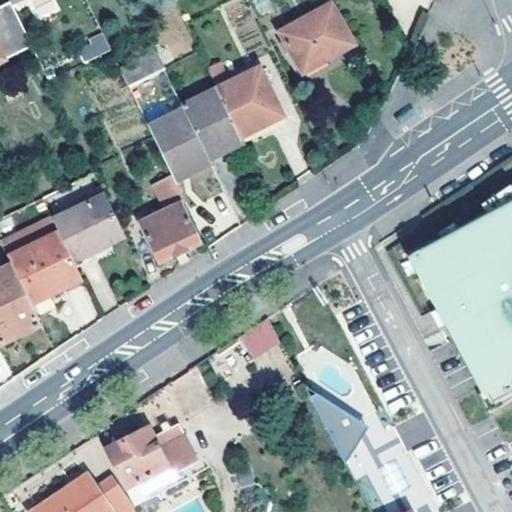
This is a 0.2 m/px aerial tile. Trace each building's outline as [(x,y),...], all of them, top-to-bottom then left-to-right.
[(0,60),(33,44),(12,2),(10,0),(9,0),(0,5),(0,60)] [(329,2),(280,30),(286,40),(302,69),(351,42),(329,2)] [(130,85),(165,69),(200,53),(191,35),(121,69),(130,85)] [(91,43),(97,55),(111,48),(106,36),(91,43)] [(297,73),(302,69),(286,40),(280,43),(297,73)] [(261,64),(216,86),(240,135),(285,114),(261,64)] [(182,102),(184,108),(206,152),(240,135),(216,86),(216,85),(182,102)] [(149,125),(173,174),(208,157),(206,152),(184,108),(149,125)] [(290,122),(285,114),(240,135),(245,145),(290,122)] [(211,161),(245,145),(240,135),(206,152),(208,157),(211,161)] [(173,174),(177,183),(212,165),(211,161),(208,157),(173,174)] [(155,183),(167,208),(180,202),(186,199),(177,183),(173,174),(155,183)] [(66,203),(70,211),(106,194),(102,186),(66,203)] [(61,231),(75,261),(126,235),(106,194),(70,211),(55,219),(61,231)] [(180,202),(167,208),(140,221),(160,261),(199,242),(180,202)] [(441,314),(494,412),(511,401),(511,202),(410,258),(441,314)] [(9,256),(31,303),(83,278),(75,261),(61,231),(9,256)] [(9,256),(6,251),(0,254),(0,261),(4,269),(0,270),(0,342),(41,322),(31,303),(9,256)] [(339,273),(268,318),(281,343),(310,397),(344,461),(371,511),(440,511),(333,313),(357,302),(339,273)] [(268,318),(241,336),(253,360),(281,343),(268,318)] [(398,423),(405,446),(433,437),(425,414),(398,423)] [(105,450),(125,490),(169,467),(172,474),(196,462),(176,423),(153,434),(150,427),(105,450)] [(112,511),(89,475),(32,511),(112,511)]
